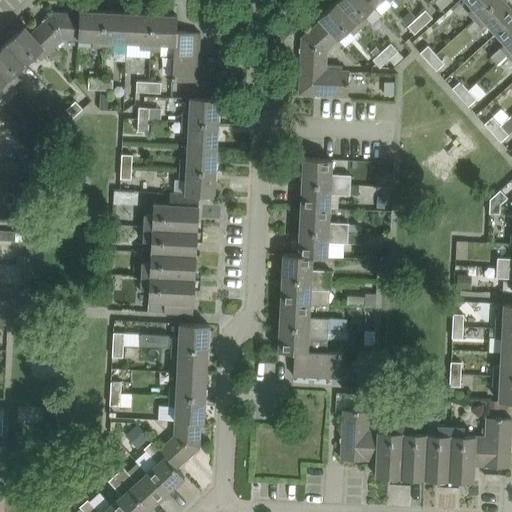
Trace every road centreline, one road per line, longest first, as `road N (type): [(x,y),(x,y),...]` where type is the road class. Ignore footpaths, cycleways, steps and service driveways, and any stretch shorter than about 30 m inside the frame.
road 1 (residential): [(205,505),(223,485),(229,347),(253,318),(258,124)]
road 2 (residential): [(258,124),(399,130)]
road 3 (residential): [(258,124),(261,0)]
road 4 (residential): [(325,511),(205,505)]
